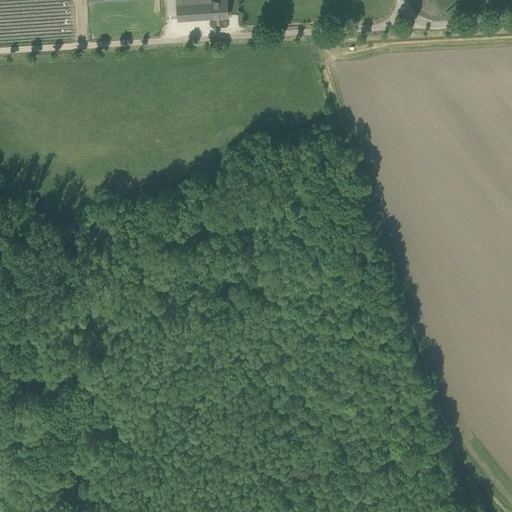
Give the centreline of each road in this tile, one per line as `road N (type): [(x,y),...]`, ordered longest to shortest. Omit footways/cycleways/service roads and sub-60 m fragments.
road 1 (unclassified): [(161,41),(388,27)]
road 2 (track): [(0,51),(161,41)]
